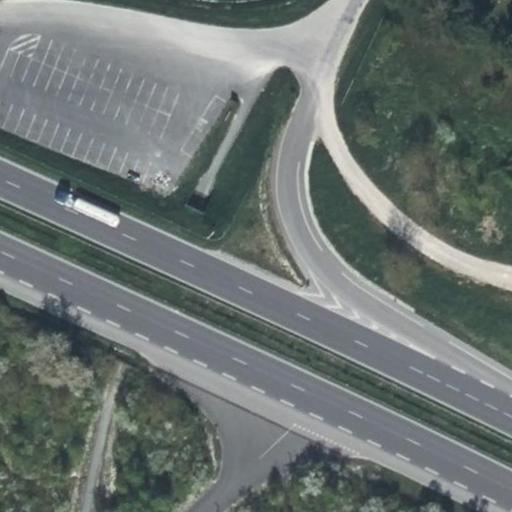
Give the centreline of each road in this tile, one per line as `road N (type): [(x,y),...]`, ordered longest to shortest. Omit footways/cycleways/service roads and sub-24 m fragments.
road 1 (unclassified): [(505,412),(358,299),(307,249),(285,193),(292,148),(328,58),(0,16)]
road 2 (primary): [(0,248),(511,490)]
road 3 (primary): [(505,412),(0,178)]
road 4 (track): [(511,274),(452,256),(381,209),(311,101)]
